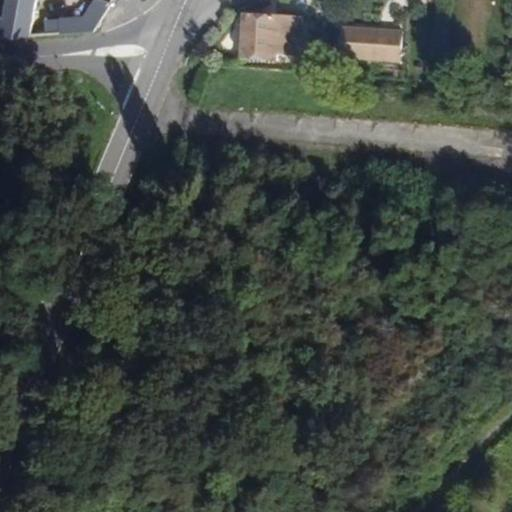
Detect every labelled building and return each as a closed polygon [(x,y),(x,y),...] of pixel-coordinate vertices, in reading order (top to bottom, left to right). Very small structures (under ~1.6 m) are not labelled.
[(0,0),(0,33),(38,33),(44,0),(0,0)] [(106,27),(119,5),(113,1),(95,29),(106,27)] [(307,17),(251,18),(250,65),(287,68),(287,55),(308,54),(307,17)] [(350,52),(400,51),(400,20),(349,21),(350,52)] [(400,51),(409,50),(409,20),(400,20),(400,51)]
